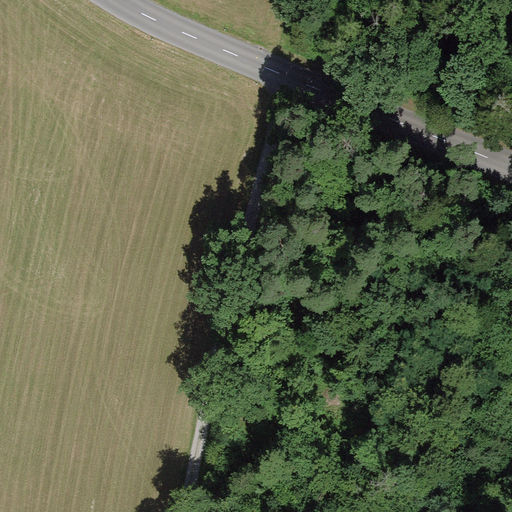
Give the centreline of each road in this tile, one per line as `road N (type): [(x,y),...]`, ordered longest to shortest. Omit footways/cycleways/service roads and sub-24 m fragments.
road 1 (track): [(186,511),(289,81)]
road 2 (tertiary): [(511,166),(289,81),(111,0)]
road 3 (track): [(213,401),(351,511)]
